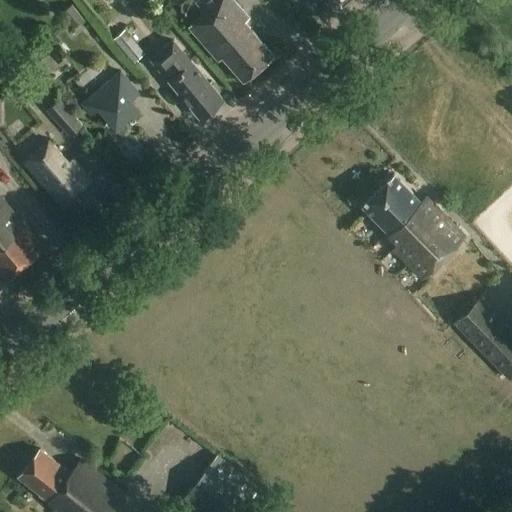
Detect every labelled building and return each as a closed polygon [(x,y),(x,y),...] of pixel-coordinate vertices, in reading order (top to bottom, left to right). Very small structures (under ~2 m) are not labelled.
[(250,19),(233,0),(221,0),(189,28),(219,62),(223,58),(244,82),(274,56),(245,22),(250,19)] [(84,20),(73,5),(62,13),(73,28),(84,20)] [(146,53),(126,29),(115,38),(135,62),(146,53)] [(191,61),(173,40),(150,59),(201,118),(224,99),(191,61)] [(139,93),(121,72),(82,104),(91,115),(99,108),(116,127),(138,109),(130,101),(139,93)] [(83,127),(59,99),(47,110),(71,138),(83,127)] [(68,164),(49,142),(25,163),(63,206),(91,181),(73,160),(68,164)] [(395,174),(364,205),(379,220),(387,229),(391,233),(410,213),(400,203),(412,191),(395,174)] [(391,233),(389,234),(400,245),(438,207),(427,197),(422,201),(412,191),(400,203),(410,213),(391,233)] [(0,239),(23,266),(44,248),(0,196),(0,239)] [(400,245),(395,249),(410,264),(452,222),(438,207),(400,245)] [(452,222),(410,264),(424,278),(467,237),(452,222)] [(0,279),(3,283),(23,266),(0,239),(0,279)] [(511,376),(511,329),(481,298),(456,323),(510,378),(511,376)] [(70,473),(41,450),(19,477),(49,500),(47,502),(54,508),(53,509),(56,511),(113,511),(126,496),(80,460),(70,473)] [(252,511),(268,493),(218,454),(178,505),(186,511),(252,511)]
